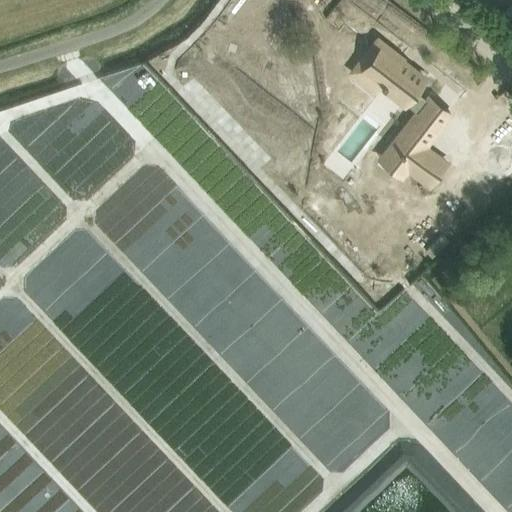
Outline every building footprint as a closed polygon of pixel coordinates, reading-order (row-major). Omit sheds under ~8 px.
[(303,0),(295,10),(312,21),(333,38),(342,27),(354,12),(353,11),(351,13),(335,0),(303,0)] [(214,64),(240,84),(289,20),(263,1),(247,22),(230,9),(218,26),(234,39),(214,64)] [(373,47),(360,63),(381,79),(384,74),(418,100),(392,133),(413,150),(408,157),(431,175),(448,153),(409,123),(423,105),(440,118),(452,103),(430,86),(428,88),(416,79),(426,67),(403,50),(405,48),(379,28),(368,43),(373,47)] [(191,77),(189,75),(177,89),(195,104),(216,80),(200,67),(191,77)] [(204,98),(212,109),(226,100),(219,89),(204,98)]
